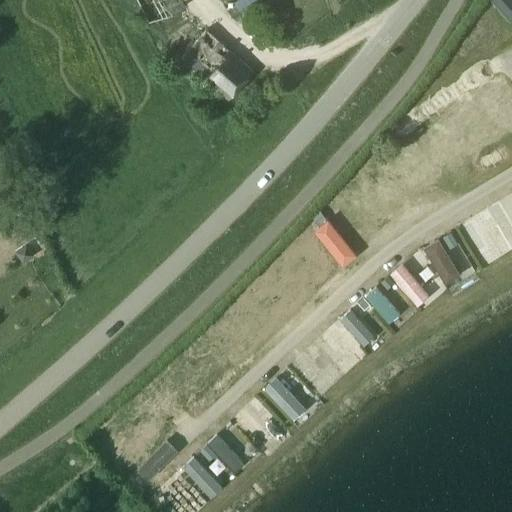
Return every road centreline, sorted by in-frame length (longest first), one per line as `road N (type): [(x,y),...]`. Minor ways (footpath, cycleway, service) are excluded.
road 1 (tertiary): [(0,420),(268,165),(413,0)]
road 2 (track): [(261,474),(372,374),(511,288)]
